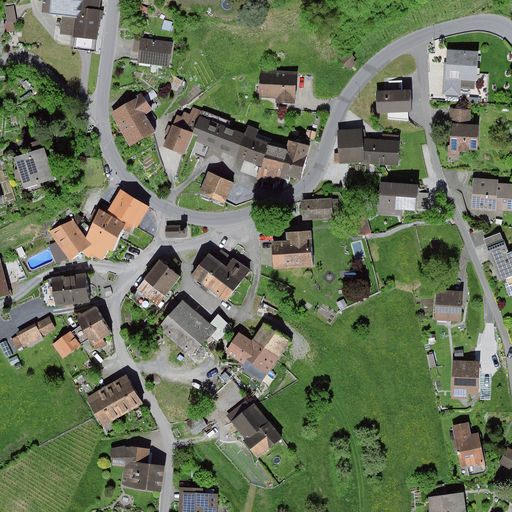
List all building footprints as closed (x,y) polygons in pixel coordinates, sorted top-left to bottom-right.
[(43,0),(42,12),(62,15),(75,17),(77,6),(99,9),(100,0),(43,0)] [(14,5),(4,7),(7,22),(4,23),(6,32),(14,31),(13,23),(16,22),(14,5)] [(148,9),(140,5),(138,10),(145,14),(148,9)] [(77,6),(75,17),(73,35),(73,37),(75,37),(96,40),(97,40),(101,10),(99,9),(77,6)] [(75,17),(62,15),(60,34),(73,35),(75,17)] [(172,22),(164,20),(161,29),(170,32),(172,22)] [(96,40),(75,37),(73,49),(94,52),(96,40)] [(139,52),(141,39),(134,38),(133,51),(139,52)] [(173,42),(141,38),(141,39),(139,52),(138,64),(169,68),(173,42)] [(476,52),(447,50),(446,62),(444,62),(442,95),(459,96),(460,79),(475,80),(476,52)] [(348,52),(340,62),(350,71),(356,64),(353,61),(355,59),(348,52)] [(297,73),(261,71),(260,97),(276,98),(275,103),(295,104),(297,73)] [(389,90),(402,90),(402,81),(388,81),(389,90)] [(389,90),(375,91),(376,114),(387,114),(387,120),(407,120),(407,112),(410,111),(410,90),(402,90),(389,90)] [(143,96),(114,112),(131,144),(153,132),(143,114),(151,110),(143,96)] [(192,134),(202,111),(192,107),(190,114),(184,112),(181,118),(176,115),(172,126),(168,124),(165,134),(168,135),(163,147),(184,155),(192,134)] [(450,124),(470,125),(471,110),(450,109),(449,124),(450,124)] [(230,121),(202,111),(192,134),(198,136),(196,141),(236,157),(245,134),(228,127),(230,121)] [(470,125),(450,124),(449,145),(447,145),(446,156),(459,157),(459,152),(468,152),(468,150),(476,150),(478,126),(470,125)] [(259,129),(248,125),(245,134),(236,157),(262,166),(267,145),(268,143),(256,138),(259,129)] [(362,128),(337,130),(338,153),(334,154),(335,163),(340,162),(340,164),(365,163),(398,166),(400,135),(382,134),(382,140),(362,139),(362,128)] [(306,129),(304,138),(314,140),(316,132),(306,129)] [(28,144),(30,152),(44,147),(41,140),(28,144)] [(309,146),(289,141),(287,150),(279,178),(285,179),(286,175),(301,179),(309,146)] [(279,178),(287,150),(267,145),(262,166),(262,167),(259,167),(256,179),(278,185),(279,178)] [(30,152),(14,157),(18,170),(14,171),(17,182),(21,181),(24,189),(54,179),(44,147),(30,152)] [(231,183),(210,174),(202,193),(223,202),(231,183)] [(498,180),(472,179),(471,211),(496,212),(497,210),(498,183),(498,180)] [(417,186),(381,183),(379,214),(401,216),(402,208),(416,209),(416,208),(417,192),(417,186)] [(511,184),(498,183),(497,210),(511,211),(511,184)] [(120,190),(106,212),(132,226),(136,228),(149,207),(120,190)] [(429,193),(417,192),(416,208),(428,209),(429,193)] [(331,200),(303,201),(304,219),(332,218),(331,200)] [(93,221),(93,223),(118,239),(123,229),(130,232),(132,227),(132,226),(106,212),(100,209),(98,211),(94,209),(89,219),(93,221)] [(354,227),(358,235),(371,234),(365,209),(351,211),(354,227)] [(70,219),(71,221),(49,232),(70,261),(82,252),(92,245),(80,229),(77,225),(83,219),(77,213),(70,219)] [(118,239),(93,223),(90,228),(84,224),(80,229),(92,245),(82,252),(91,260),(94,256),(101,261),(108,249),(112,252),(118,239)] [(186,226),(166,226),(166,238),(187,237),(186,226)] [(314,266),(311,232),(288,234),(288,235),(284,235),(285,242),(273,243),(275,269),(314,266)] [(484,239),(487,247),(503,240),(500,233),(484,239)] [(503,240),(487,247),(500,280),(506,278),(509,285),(511,283),(511,251),(507,253),(507,252),(508,252),(504,240),(503,240)] [(21,247),(16,249),(20,257),(25,254),(21,247)] [(248,270),(221,250),(216,258),(209,253),(192,275),(226,300),(248,270)] [(160,260),(166,265),(170,261),(163,256),(160,260)] [(166,265),(160,260),(138,290),(158,305),(180,276),(166,265)] [(0,298),(9,296),(0,262),(0,298)] [(87,274),(53,278),(56,305),(90,301),(87,274)] [(462,291),(436,290),(435,320),(461,321),(462,291)] [(344,299),(336,303),(340,310),(347,306),(344,299)] [(210,324),(182,301),(157,329),(189,357),(210,336),(218,342),(231,327),(218,314),(210,324)] [(80,313),(75,316),(96,349),(106,343),(103,338),(111,333),(95,307),(82,315),(80,313)] [(36,325),(35,323),(16,334),(23,348),(43,338),(42,336),(55,329),(49,317),(36,325)] [(263,323),(252,340),(258,344),(247,360),(267,373),(289,341),(263,323)] [(258,344),(252,340),(239,332),(225,353),(244,365),(247,360),(258,344)] [(80,346),(70,333),(53,345),(63,358),(80,346)] [(6,342),(0,344),(6,357),(12,355),(6,342)] [(435,367),(433,354),(427,355),(430,368),(435,367)] [(17,356),(9,360),(11,365),(20,362),(17,356)] [(479,362),(453,360),(451,398),(468,399),(469,394),(478,395),(478,392),(478,385),(479,362)] [(225,372),(221,377),(226,382),(231,378),(225,372)] [(491,375),(481,374),(480,386),(478,385),(478,392),(481,393),(480,399),(490,400),(491,375)] [(143,403),(127,376),(89,397),(105,425),(143,403)] [(246,400),(227,416),(245,439),(243,441),(258,459),(282,439),(253,404),(251,406),(246,400)] [(199,414),(186,422),(194,435),(207,426),(199,414)] [(468,423),(452,426),(461,467),(467,465),(469,476),(483,473),(485,469),(478,434),(470,435),(468,423)] [(113,466),(124,467),(122,485),(135,489),(161,492),(164,467),(148,465),(150,449),(132,447),(127,448),(124,446),(111,449),(110,451),(113,466)] [(511,464),(511,449),(507,447),(499,464),(510,469),(511,464)] [(205,489),(180,488),(178,511),(216,511),(217,494),(205,493),(205,489)] [(466,511),(464,494),(429,498),(430,511),(466,511)] [(494,507),(500,511),(504,511),(508,507),(498,501),(494,507)]
